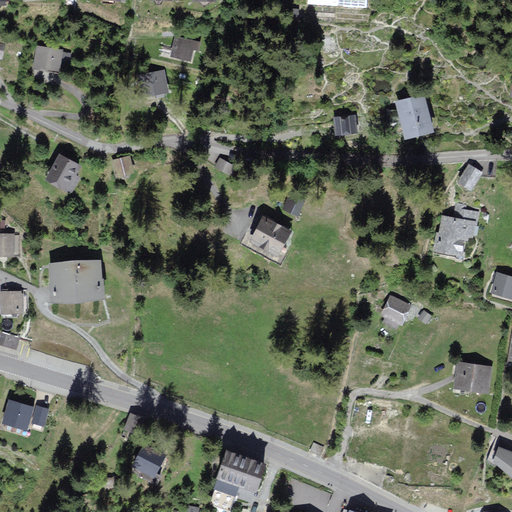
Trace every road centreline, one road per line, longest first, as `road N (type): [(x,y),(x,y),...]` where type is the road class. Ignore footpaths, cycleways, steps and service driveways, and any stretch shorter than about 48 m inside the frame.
road 1 (residential): [(0,102),(110,148),(178,139),(325,158),(511,155)]
road 2 (secondary): [(330,476),(194,421),(0,362)]
road 3 (residential): [(511,437),(412,396),(364,390),(351,398),(330,476)]
